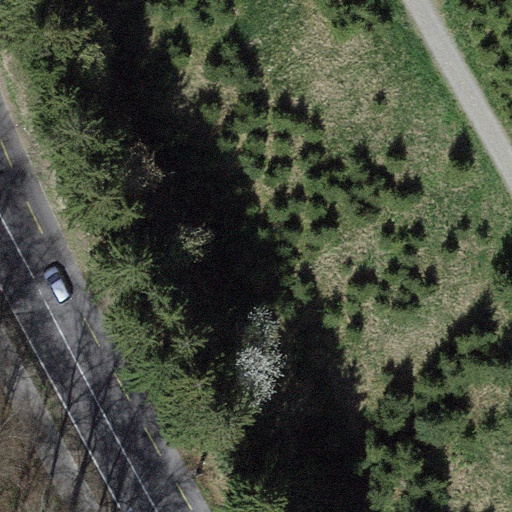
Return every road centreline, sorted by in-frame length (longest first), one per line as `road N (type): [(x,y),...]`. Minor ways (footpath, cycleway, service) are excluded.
road 1 (secondary): [(158,511),(53,317)]
road 2 (track): [(414,0),(511,175)]
road 3 (secondary): [(53,317),(0,169)]
